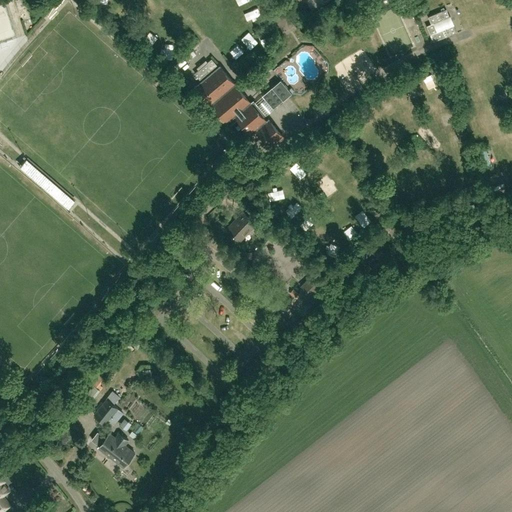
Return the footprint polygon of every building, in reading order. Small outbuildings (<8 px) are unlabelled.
[(256,0),(247,0),(251,10),(259,7),(256,0)] [(306,0),(313,11),(330,0),(306,0)] [(431,24),(427,26),(433,42),(456,33),(446,9),(428,16),(431,24)] [(263,12),(253,17),(257,28),(268,23),(263,12)] [(275,19),(283,32),(294,25),(287,12),(275,19)] [(346,22),(336,21),(335,30),(344,31),(346,22)] [(255,31),(250,32),(255,49),(260,47),(255,31)] [(156,33),(146,42),(152,49),(162,41),(156,33)] [(242,64),(248,59),(243,52),(237,57),(242,64)] [(193,70),(201,62),(196,56),(187,64),(193,70)] [(212,58),(194,73),(199,80),(217,65),(212,58)] [(194,86),(202,95),(198,99),(207,109),(211,105),(226,123),(229,126),(238,118),(256,140),(263,134),(272,144),(282,135),(269,119),(266,121),(251,103),(248,105),(243,99),(246,96),(219,65),(202,80),(194,86)] [(434,92),(444,86),(439,78),(429,84),(434,92)] [(292,92),(281,79),(273,86),(283,99),(292,92)] [(455,80),(447,83),(447,84),(449,88),(450,90),(458,86),(459,84),(457,80),(455,80)] [(389,115),(397,110),(391,102),(384,106),(389,115)] [(465,123),(460,125),(464,133),(469,130),(465,123)] [(451,145),(463,139),(459,132),(448,137),(451,145)] [(245,150),(237,158),(244,165),(252,157),(245,150)] [(486,150),(478,153),(484,172),(492,169),(486,150)] [(70,208),(77,201),(28,156),(22,164),(70,208)] [(506,178),(489,183),(491,189),(508,184),(506,178)] [(377,190),(383,186),(384,185),(382,182),(381,182),(374,185),(374,187),(375,189),(377,190)] [(276,197),(279,206),(287,203),(284,194),(276,197)] [(244,211),(227,229),(240,240),(256,223),(244,211)] [(400,243),(405,251),(413,246),(408,238),(400,243)] [(302,285),(312,295),(319,288),(316,285),(324,277),(327,279),(327,280),(327,279),(320,272),(312,281),(309,278),(302,285)] [(289,293),(294,298),(298,293),(293,289),(289,293)] [(131,343),(137,349),(144,342),(134,332),(131,336),(134,339),(131,343)] [(99,374),(92,383),(101,390),(103,387),(100,385),(103,382),(106,384),(108,381),(99,374)] [(94,414),(106,424),(118,408),(106,399),(94,414)] [(109,433),(98,447),(124,467),(135,452),(125,445),(129,440),(119,432),(115,437),(109,433)] [(164,456),(169,449),(163,445),(159,452),(164,456)] [(8,491),(1,483),(4,481),(5,481),(0,475),(0,511),(9,505),(9,506),(10,506),(3,497),(3,498),(1,496),(8,491)]
